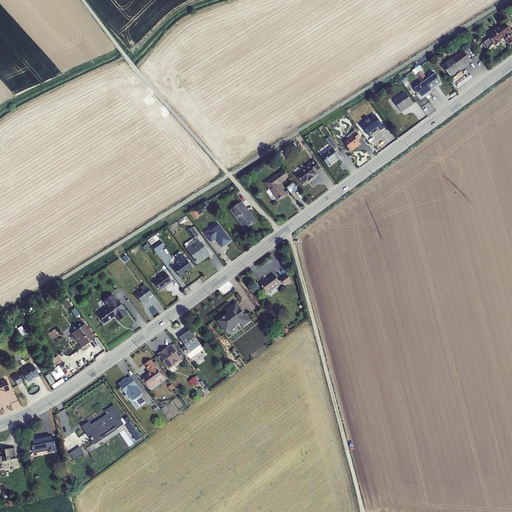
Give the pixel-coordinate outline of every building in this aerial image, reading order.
[(511,32),(505,23),(489,35),(490,38),(494,44),(496,46),(501,41),(500,40),(504,38),(509,45),(511,42),(511,34),(511,33),(511,32)] [(491,46),(494,44),(490,38),(484,43),(489,50),(491,46)] [(471,45),(467,49),(473,57),(478,53),(471,45)] [(443,66),(451,76),(471,61),(463,50),(443,66)] [(419,73),(425,81),(428,79),(422,71),(421,71),(419,73)] [(421,84),(425,81),(419,73),(416,75),(420,80),(419,81),(421,84)] [(428,79),(425,81),(431,90),(441,83),(438,79),(435,74),(428,79)] [(415,89),(421,97),(431,90),(425,81),(421,84),(415,89)] [(404,92),(393,100),(402,112),(413,103),(404,92)] [(376,116),(362,126),(369,136),(379,129),(381,131),(385,128),(376,116)] [(348,138),(356,132),(355,130),(351,132),(352,133),(347,136),(348,138)] [(344,142),(351,151),(360,144),(358,140),(361,138),(356,132),(348,138),(344,142)] [(332,147),(334,150),(337,148),(329,137),(326,140),(331,147),(332,147)] [(331,147),(321,155),(329,167),(341,159),(334,150),(332,147),(331,147)] [(306,169),(297,176),(304,184),(317,174),(315,172),(321,168),(315,159),(305,167),(306,169)] [(270,190),(278,200),(287,194),(286,192),(280,185),(289,178),(283,169),(276,174),(275,174),(264,182),(269,189),(272,187),(273,188),(270,190)] [(293,183),(287,188),(289,190),(290,192),(292,194),(298,190),(293,183)] [(230,210),(245,230),(257,221),(242,201),(230,210)] [(195,209),(190,213),(195,219),(200,216),(195,209)] [(206,235),(211,243),(216,239),(222,247),(231,241),(219,224),(210,232),(206,235)] [(187,231),(193,239),(194,238),(198,235),(192,227),(187,231)] [(153,236),(147,240),(156,253),(165,247),(159,239),(156,241),(153,236)] [(185,248),(197,264),(210,254),(201,242),(199,243),(196,239),(196,240),(194,241),(185,248)] [(173,267),(180,277),(192,268),(185,259),(186,258),(183,254),(182,254),(180,251),(175,255),(177,258),(176,258),(178,261),(177,261),(177,262),(176,262),(176,263),(176,264),(177,264),(173,267)] [(157,284),(156,284),(161,291),(164,288),(164,287),(172,281),(164,272),(154,280),(157,284)] [(286,274),(280,279),(285,286),(288,283),(289,284),(292,282),(286,274)] [(265,278),(260,282),(264,287),(261,289),(266,295),(281,284),(274,275),(266,280),(265,278)] [(135,294),(142,303),(147,299),(149,298),(153,295),(145,284),(141,287),(142,289),(135,294)] [(73,288),(68,291),(72,297),(77,293),(73,288)] [(108,307),(117,300),(113,294),(103,301),(108,307)] [(115,315),(119,320),(127,314),(117,300),(108,307),(99,314),(104,323),(115,315)] [(228,313),(217,321),(226,333),(227,332),(228,333),(237,326),(240,323),(243,326),(251,321),(245,314),(244,314),(241,309),(242,308),(236,301),(225,309),(228,313)] [(71,333),(82,347),(95,337),(85,323),(71,333)] [(22,326),(17,328),(22,336),(26,333),(22,326)] [(190,330),(180,338),(186,346),(183,349),(187,355),(201,345),(190,330)] [(158,354),(169,369),(182,359),(171,344),(158,354)] [(204,349),(201,345),(187,355),(190,359),(204,349)] [(52,359),(54,365),(61,362),(59,356),(52,359)] [(151,359),(144,365),(150,372),(143,378),(150,387),(164,377),(151,359)] [(32,364),(21,370),(22,373),(26,379),(28,382),(33,379),(32,378),(34,376),(35,378),(39,375),(32,364)] [(58,365),(50,371),(56,380),(64,374),(58,365)] [(26,379),(22,373),(18,375),(17,374),(12,377),(17,385),(22,382),(22,381),(26,379)] [(49,374),(45,376),(51,385),(55,382),(49,374)] [(127,378),(119,384),(126,395),(125,396),(128,399),(131,397),(133,400),(134,402),(135,401),(139,406),(145,401),(140,395),(143,393),(131,376),(128,379),(127,378)] [(1,384),(0,384),(0,389),(3,388),(4,391),(9,390),(5,380),(0,382),(1,384)] [(95,445),(126,423),(115,406),(114,405),(108,409),(105,411),(107,414),(92,424),(89,421),(82,426),(95,445)] [(165,406),(162,409),(165,413),(166,413),(168,415),(170,413),(165,406)] [(138,428),(132,432),(135,437),(141,432),(138,428)] [(52,436),(31,440),(34,453),(48,450),(49,452),(56,451),(56,448),(54,436),(52,436)] [(74,459),(85,453),(81,447),(70,452),(74,459)] [(1,456),(0,456),(0,469),(18,465),(15,448),(5,451),(5,456),(1,456)]
